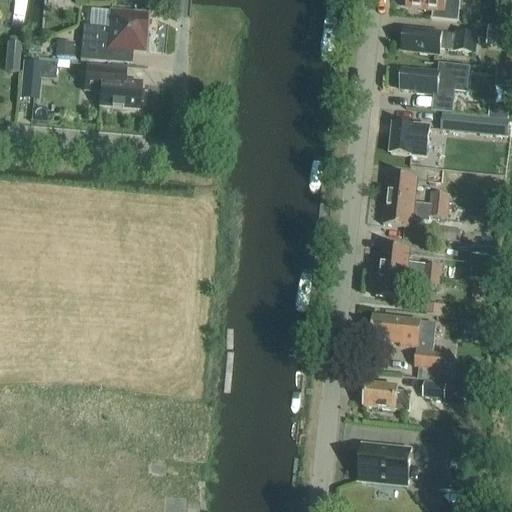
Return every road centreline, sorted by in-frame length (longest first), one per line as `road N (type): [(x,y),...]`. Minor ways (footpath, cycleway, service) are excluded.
road 1 (tertiary): [(316,511),(374,0)]
road 2 (residential): [(0,142),(169,158),(182,33)]
